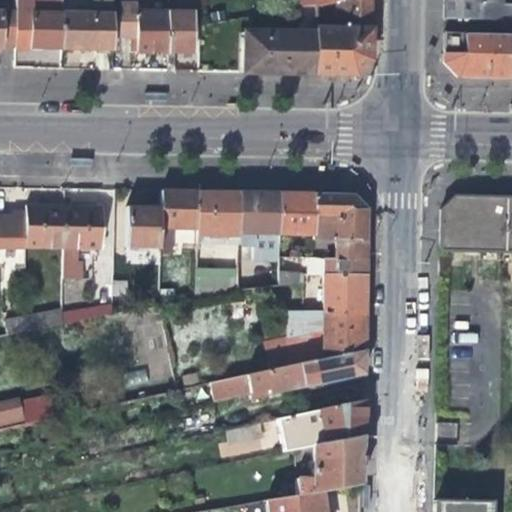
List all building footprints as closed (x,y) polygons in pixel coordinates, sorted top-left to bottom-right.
[(34,50),(58,50),(59,14),(58,0),(20,0),(21,14),(14,14),(13,41),(13,47),(13,49),(34,50)] [(110,52),(110,39),(110,5),(110,0),(89,0),(89,14),(59,14),(58,50),(81,51),(110,52)] [(295,0),(297,9),(314,7),(336,3),(335,0),(295,0)] [(314,30),(313,75),(351,76),(367,62),(367,38),(367,0),(352,0),(342,2),(341,30),(314,30)] [(495,21),(495,0),(442,0),(442,20),(474,21),(485,21),(495,21)] [(134,5),(110,5),(110,39),(134,39),(134,13),(134,5)] [(511,22),(511,8),(503,8),(503,23),(511,22)] [(14,14),(0,13),(0,46),(13,47),(13,41),(14,14)] [(165,14),(134,13),(134,39),(135,53),(148,53),(165,54),(165,14)] [(192,14),(165,14),(165,54),(174,54),(178,54),(178,62),(189,62),(190,54),(192,54),(192,14)] [(272,74),(310,75),(310,35),(240,34),(239,73),(272,74)] [(458,36),(441,35),(441,43),(441,52),(458,53),(458,36)] [(499,79),(505,79),(507,36),(462,36),(461,55),(441,55),(441,62),(457,78),(499,79)] [(168,103),(168,96),(144,95),(144,102),(168,103)] [(88,167),(89,160),(65,159),(65,166),(88,167)] [(158,230),(170,230),(196,231),(197,193),(180,193),(159,192),(158,211),(158,230)] [(196,234),(237,235),(238,194),(220,194),(197,193),(196,231),(196,234)] [(237,235),(276,236),(277,195),(259,195),(238,194),(237,235)] [(276,236),(310,237),(311,196),(296,196),(277,195),(276,236)] [(351,197),(311,196),(310,237),(310,240),(331,240),(364,241),(364,225),(364,211),(351,197)] [(438,211),(437,251),(511,252),(511,198),(454,197),(438,211)] [(0,248),(60,250),(61,208),(24,207),(24,217),(16,217),(0,216),(0,248)] [(85,208),(61,208),(60,250),(99,251),(99,208),(85,208)] [(124,249),(157,250),(158,230),(158,211),(140,210),(125,210),(124,249)] [(170,230),(158,230),(157,250),(157,255),(169,255),(170,230)] [(331,260),(321,260),(321,278),(363,277),(363,260),(364,241),(331,240),(331,260)] [(311,278),(321,278),(321,260),(312,260),(311,278)] [(96,261),(95,285),(109,286),(109,261),(96,261)] [(276,261),(265,262),(264,289),(276,288),(276,274),(276,261)] [(234,293),(264,289),(265,262),(235,266),(235,271),(234,293)] [(191,300),(234,293),(235,271),(193,270),(191,300)] [(296,274),(276,274),(276,288),(295,285),(296,274)] [(321,278),(320,313),(362,315),(362,296),(363,277),(321,278)] [(73,282),(76,307),(76,322),(87,320),(84,281),(73,282)] [(59,309),(59,311),(59,325),(76,322),(76,307),(59,309)] [(262,345),(267,371),(295,364),(306,362),(306,364),(361,352),(362,333),(362,315),(320,313),(300,312),(300,311),(288,310),(287,339),(282,339),(280,331),(262,335),(263,344),(262,345)] [(59,311),(25,318),(28,332),(59,325),(59,311)] [(28,332),(25,318),(4,323),(6,336),(28,332)] [(306,362),(295,364),(300,388),(311,385),(311,387),(351,379),(361,377),(361,362),(361,352),(306,364),(306,362)] [(267,394),(300,388),(295,364),(267,371),(206,384),(209,400),(247,392),(247,393),(266,389),(267,394)] [(0,421),(14,418),(10,401),(0,403),(0,421)] [(274,421),(281,453),(311,447),(359,438),(360,425),(360,401),(317,410),(317,412),(274,421)] [(0,428),(15,426),(14,418),(0,421),(0,428)] [(241,441),(260,438),(257,424),(238,428),(241,441)] [(294,486),(294,496),(318,492),(358,484),(359,458),(359,438),(311,447),(311,455),(305,454),(305,460),(311,461),(310,481),(294,483),(294,486)] [(280,488),(281,499),(294,496),(294,486),(280,488)] [(369,511),(370,488),(362,488),(361,511),(369,511)] [(281,499),(264,502),(265,511),(321,511),(318,492),(294,496),(281,499)] [(490,511),(491,503),(432,501),(431,511),(490,511)]
